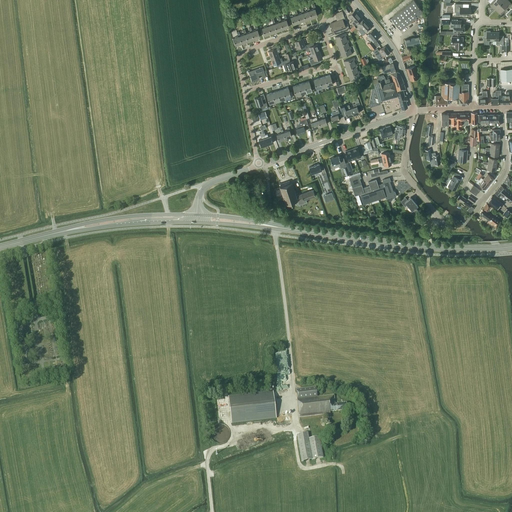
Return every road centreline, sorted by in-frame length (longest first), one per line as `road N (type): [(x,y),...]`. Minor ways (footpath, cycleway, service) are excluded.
road 1 (primary): [(479,248),(273,226)]
road 2 (tertiary): [(259,164),(412,110)]
road 3 (primary): [(196,214),(114,218),(45,235)]
road 4 (primary): [(45,235),(196,222)]
road 5 (tertiary): [(412,110),(394,50),(354,0)]
road 6 (residential): [(412,110),(403,171),(434,214),(432,225)]
road 7 (residential): [(243,92),(238,56),(320,25)]
